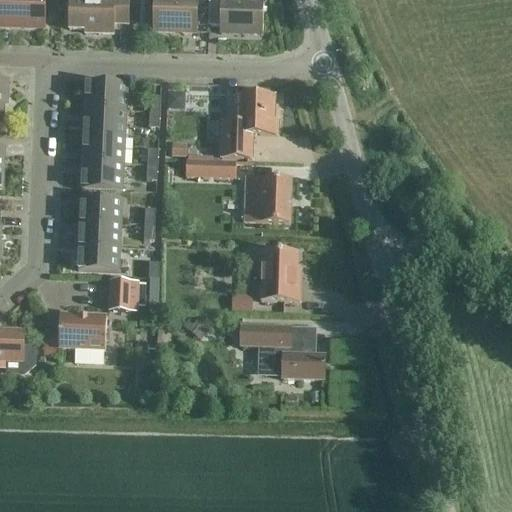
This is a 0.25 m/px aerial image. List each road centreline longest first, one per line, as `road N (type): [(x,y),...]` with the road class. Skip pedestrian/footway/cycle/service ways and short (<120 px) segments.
road 1 (residential): [(48,74),(77,66),(264,71),(324,60)]
road 2 (residential): [(444,511),(379,263)]
road 3 (residential): [(0,298),(33,268),(41,85),(48,74)]
road 4 (residential): [(379,263),(324,60)]
road 5 (unclassified): [(511,294),(458,254),(433,249),(379,263)]
